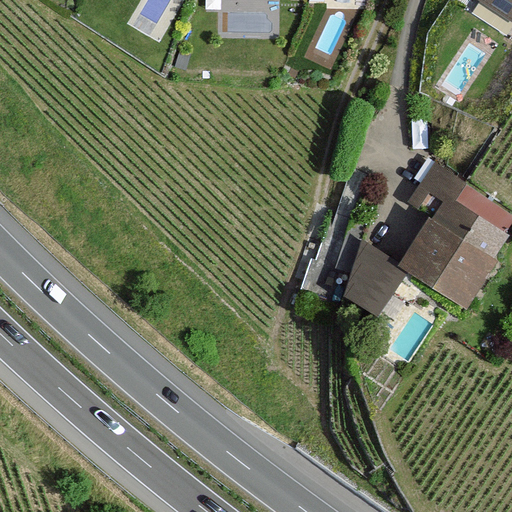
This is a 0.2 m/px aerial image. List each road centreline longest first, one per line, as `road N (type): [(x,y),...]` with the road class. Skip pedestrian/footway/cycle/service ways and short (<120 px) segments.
road 1 (motorway): [(308,511),(192,425),(0,250)]
road 2 (motorway): [(0,334),(207,511)]
road 3 (residential): [(422,0),(387,156)]
